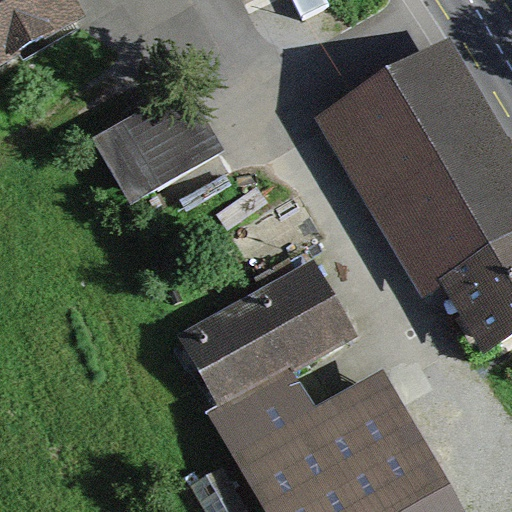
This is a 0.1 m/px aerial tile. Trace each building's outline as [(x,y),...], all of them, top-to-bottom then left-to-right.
[(74,0),(0,0),(0,88),(94,33),(74,0)] [(328,17),(323,0),(291,0),(297,25),(328,17)] [(511,184),(443,70),(337,134),(441,305),(462,292),(511,373),(511,371),(511,184)] [(195,93),(108,146),(155,224),(243,170),(195,93)] [(323,267),(188,343),(231,420),(366,343),(323,267)]
